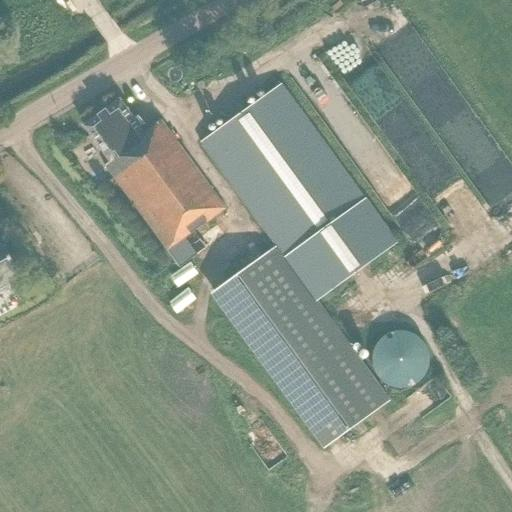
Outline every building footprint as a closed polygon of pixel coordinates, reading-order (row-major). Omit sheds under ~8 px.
[(364,201),(281,86),(200,144),(274,247),(209,294),(322,449),(386,403),(314,304),(397,245),(365,201),(364,201)] [(145,133),(141,131),(119,101),(83,127),(109,163),(104,166),(180,268),(206,249),(194,232),(224,209),(160,122),(145,133)] [(207,248),(224,236),(217,226),(200,238),(207,248)] [(0,282),(1,282),(2,275),(15,268),(5,249),(0,251),(0,282)] [(423,343),(421,340),(418,338),(417,337),(415,336),(413,334),(409,333),(404,332),(401,332),(396,332),(391,333),(387,335),(385,336),(383,337),(381,339),(379,341),(378,342),(377,344),(376,346),(374,348),(373,351),(373,353),(372,355),(372,357),(371,360),(372,362),(372,366),(373,369),(374,371),(375,375),(377,377),(379,380),(382,383),(384,384),(387,386),(391,388),(393,388),(395,389),(399,389),(402,389),(407,389),(411,387),(414,386),(417,384),(420,382),(422,379),(424,377),(426,374),(427,371),(428,367),(429,365),(429,362),(429,360),(429,358),(429,355),(428,353),(428,352),(427,349),(425,346),(425,345),(423,343)]
